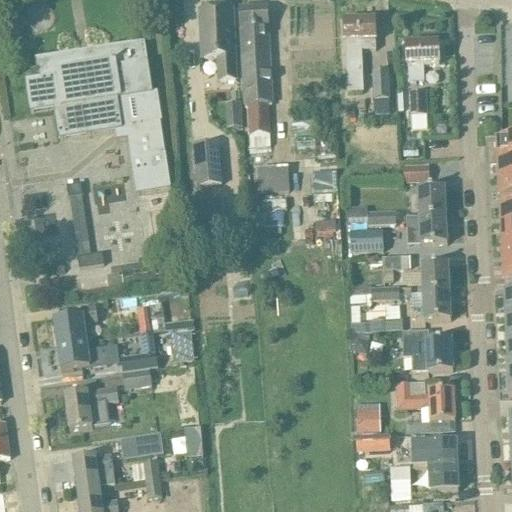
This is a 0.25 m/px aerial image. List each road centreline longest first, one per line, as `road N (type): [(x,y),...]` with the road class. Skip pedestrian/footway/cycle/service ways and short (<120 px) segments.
road 1 (residential): [(490,511),(467,0)]
road 2 (unclassified): [(32,511),(0,286)]
